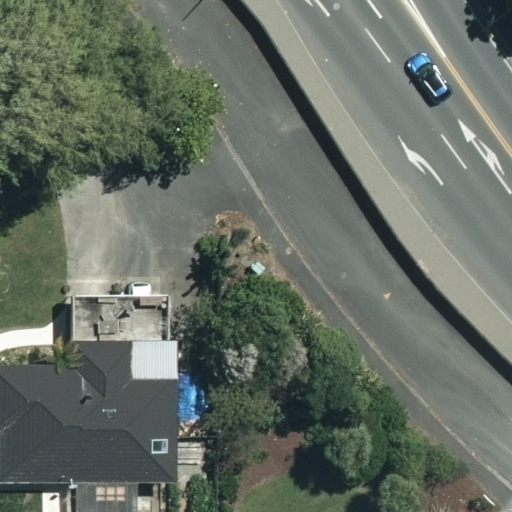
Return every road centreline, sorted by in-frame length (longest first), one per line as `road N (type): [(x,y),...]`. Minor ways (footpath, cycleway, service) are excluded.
road 1 (residential): [(177,0),(346,253),(414,335),(511,431)]
road 2 (secondary): [(511,156),(352,0)]
road 3 (secondary): [(428,0),(511,153)]
